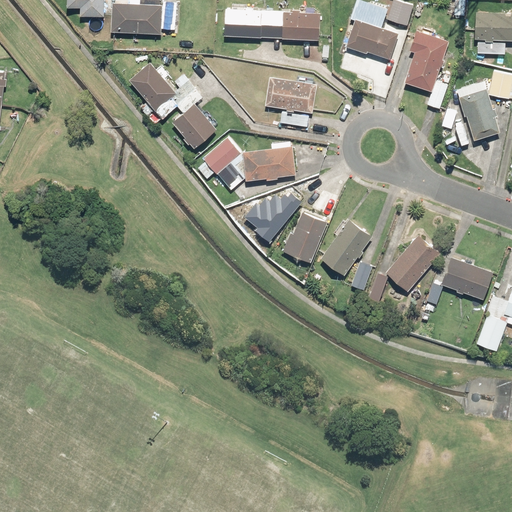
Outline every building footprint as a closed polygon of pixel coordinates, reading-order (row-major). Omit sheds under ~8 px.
[(104,0),(67,0),(68,7),(81,8),(81,15),(104,15),(104,0)] [(129,0),(130,2),(113,1),(112,8),(107,8),(107,15),(112,15),(111,31),(162,34),(164,4),(140,3),(140,0),(129,0)] [(408,25),(414,5),(399,0),(392,0),(387,18),(408,25)] [(322,10),(225,6),(224,34),(320,39),(322,10)] [(511,10),(475,9),(474,37),(511,38),(511,10)] [(398,32),(355,17),(346,44),(389,58),(398,32)] [(415,51),(404,80),(431,89),(448,39),(417,28),(409,49),(415,51)] [(478,41),(477,52),(505,53),(505,42),(478,41)] [(470,78),(474,60),(463,57),(459,75),(470,78)] [(141,105),(149,115),(160,105),(176,91),(150,61),(129,79),(147,99),(141,105)] [(511,84),(511,72),(493,69),(489,93),(510,97),(511,84)] [(317,83),(270,75),(265,104),(312,111),(317,83)] [(160,105),(167,113),(177,104),(183,111),(203,94),(190,79),(176,91),(160,105)] [(449,84),(435,79),(432,90),(427,104),(440,108),(449,84)] [(466,114),(474,138),(500,130),(486,87),(458,96),(464,114),(466,114)] [(216,128),(195,102),(172,121),(193,146),(216,128)] [(282,110),(280,122),(307,125),(309,114),(282,110)] [(207,177),(215,171),(240,151),(228,137),(203,157),(206,160),(197,166),(207,177)] [(292,144),(243,149),(246,178),(295,173),(292,144)] [(258,228),(256,230),(268,240),(299,201),(289,194),(286,197),(284,195),(282,198),(276,193),(270,201),(267,198),(261,206),(257,203),(245,218),(258,228)] [(291,233),(283,252),(311,264),(328,221),(304,211),(294,234),(291,233)] [(349,218),(320,256),(344,273),(372,235),(349,218)] [(418,233),(385,271),(407,290),(440,252),(418,233)] [(493,270),(451,255),(441,282),(483,298),(493,270)] [(373,263),(360,259),(351,284),(364,288),(373,263)] [(389,274),(377,270),(368,296),(379,300),(389,274)] [(436,301),(443,283),(434,280),(427,298),(436,301)]
